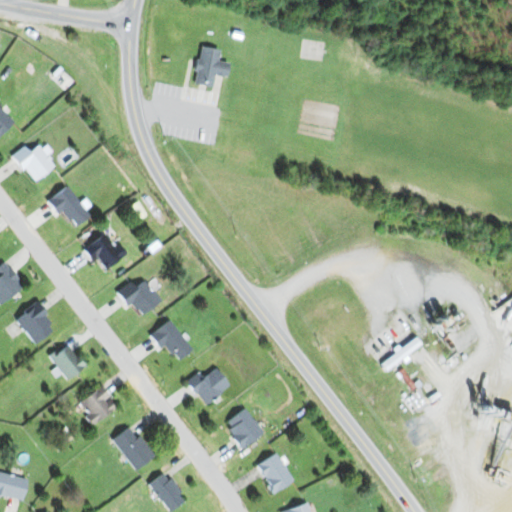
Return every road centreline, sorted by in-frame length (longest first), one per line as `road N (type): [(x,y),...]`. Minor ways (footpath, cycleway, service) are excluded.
road 1 (residential): [(412,511),(154,166),(130,90),(134,0)]
road 2 (residential): [(0,199),(238,511)]
road 3 (residential): [(129,25),(0,4)]
